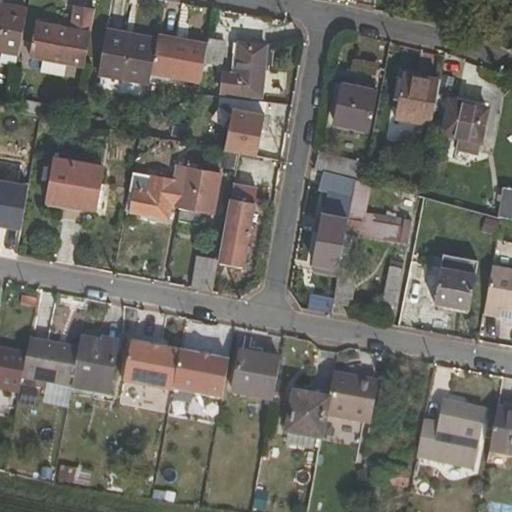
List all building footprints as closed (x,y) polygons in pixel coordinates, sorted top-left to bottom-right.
[(0,0),(0,51),(20,55),(28,9),(2,4),(3,1),(0,0)] [(86,65),(96,10),(76,6),(72,31),(38,24),(33,55),(86,65)] [(159,39),(107,30),(99,76),(150,85),(152,77),(159,39)] [(159,39),(152,77),(202,86),(206,59),(209,46),(159,36),(159,39)] [(206,59),(224,62),(226,43),(210,40),(209,46),(206,59)] [(223,94),(263,98),(268,46),(236,43),(232,73),(225,72),(223,94)] [(404,73),(395,119),(432,126),(440,80),(404,73)] [(377,92),(343,85),(334,126),(370,133),(377,92)] [(456,150),(478,155),(489,109),(451,100),(442,136),(458,139),(456,150)] [(43,118),(55,120),(57,110),(28,104),(26,115),(43,118)] [(258,161),(264,115),(229,110),(223,156),(258,161)] [(17,127),(38,130),(40,119),(18,116),(17,127)] [(368,165),(318,153),(313,170),(326,174),(356,181),(365,184),(368,165)] [(47,202),(97,212),(106,169),(55,159),(47,202)] [(135,174),(131,193),(136,194),(132,213),(170,220),(173,207),(213,215),(221,173),(178,165),(175,181),(135,174)] [(356,181),(326,174),(321,192),(352,201),(356,181)] [(341,260),(355,262),(359,237),(408,246),(411,230),(403,229),(405,221),(364,213),(369,185),(365,184),(356,181),(352,201),(349,219),(341,260)] [(259,190),(235,186),(221,264),(245,269),(259,190)] [(502,218),(511,220),(511,195),(506,194),(502,218)] [(323,214),(314,266),(339,270),(339,269),(341,260),(349,219),(323,214)] [(214,294),(220,261),(198,257),(192,289),(214,294)] [(394,307),(403,265),(391,262),(382,305),(394,307)] [(484,314),(501,318),(503,310),(511,311),(511,271),(493,268),(484,314)] [(339,270),(333,305),(352,309),(359,273),(339,269),(339,270)] [(433,303),(469,311),(476,276),(441,269),(433,303)] [(109,397),(119,342),(100,338),(99,342),(81,339),(79,349),(71,390),(109,397)] [(71,390),(79,349),(30,340),(28,355),(23,380),(71,390)] [(131,345),(124,384),(173,393),(173,391),(180,353),(131,345)] [(23,380),(28,355),(0,350),(0,391),(20,395),(23,380)] [(229,362),(180,353),(173,391),(223,400),(229,362)] [(273,404),(281,360),(240,353),(232,396),(273,404)] [(368,426),(377,382),(334,373),(329,401),(325,418),(368,426)] [(293,394),(286,435),(321,442),(325,418),(329,401),(293,394)] [(484,407),(441,400),(435,431),(420,429),(416,454),(473,463),(484,407)] [(511,410),(497,408),(489,453),(511,457),(511,410)] [(60,466),(56,481),(79,488),(83,473),(60,466)] [(408,473),(379,467),(376,483),(405,489),(408,473)]
